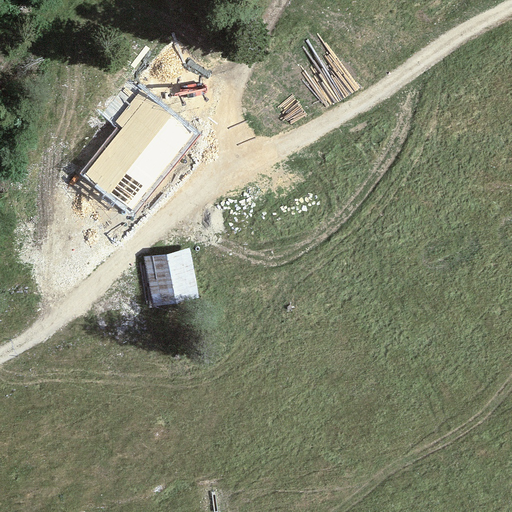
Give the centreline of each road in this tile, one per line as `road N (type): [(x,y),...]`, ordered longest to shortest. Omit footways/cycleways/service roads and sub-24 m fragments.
road 1 (track): [(0,354),(79,301),(206,190),(511,6)]
road 2 (track): [(181,207),(281,0)]
